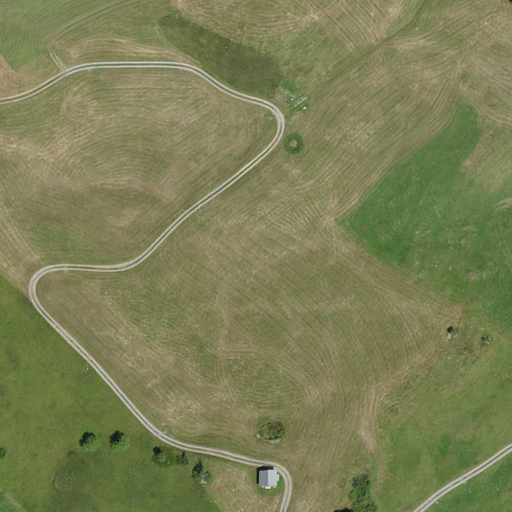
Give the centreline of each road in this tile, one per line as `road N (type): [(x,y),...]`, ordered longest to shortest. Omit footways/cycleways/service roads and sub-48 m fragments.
road 1 (track): [(0,103),(65,73),(160,65),(197,69),(282,119),(257,161),(144,259),(125,268),(60,267),(38,274),(34,286),(48,316),(165,439),(286,474),(282,511)]
road 2 (track): [(426,0),(404,29),(282,119)]
road 3 (track): [(132,0),(77,19),(55,38),(51,56),(65,73)]
